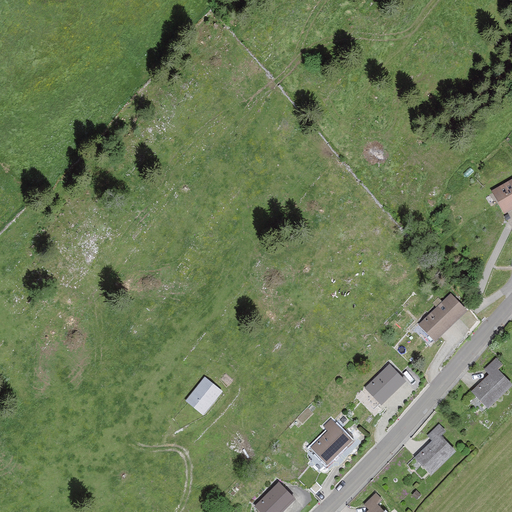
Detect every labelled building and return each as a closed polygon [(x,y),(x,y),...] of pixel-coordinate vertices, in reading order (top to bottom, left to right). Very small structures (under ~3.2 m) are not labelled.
[(511,216),(511,185),(497,193),(511,217),(511,216)] [(474,311),(455,290),(424,320),(443,340),(474,311)] [(511,366),(501,357),(489,370),(494,375),(478,392),(499,411),(511,397),(511,375),(507,371),(511,366)] [(409,382),(391,364),(369,387),(387,404),(409,382)] [(209,416),(229,392),(210,375),(189,399),(209,416)] [(360,443),(336,416),(327,424),(332,430),(316,444),(335,465),(360,443)] [(465,449),(443,430),(420,457),(441,476),(465,449)] [(290,511),(302,499),(282,481),(261,505),(268,511),(290,511)] [(395,511),(388,505),(392,500),(382,494),(371,505),(376,511),(375,511),(395,511)]
